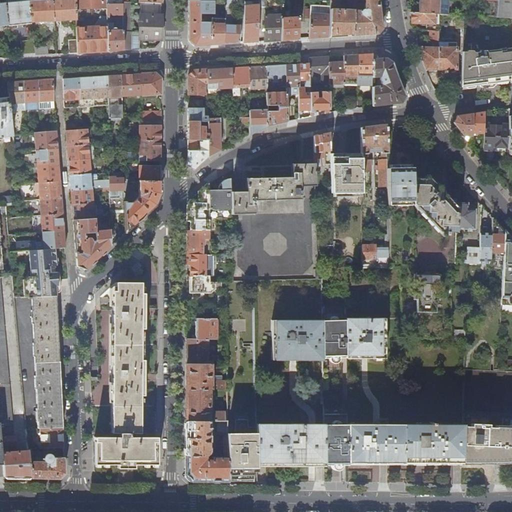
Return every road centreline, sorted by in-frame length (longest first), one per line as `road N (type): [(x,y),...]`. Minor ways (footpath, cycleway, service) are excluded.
road 1 (secondary): [(511,503),(169,501)]
road 2 (residential): [(169,501),(171,203)]
road 3 (residential): [(171,203),(213,166),(280,133),(427,110)]
road 4 (residential): [(173,59),(400,44)]
road 5 (residential): [(80,292),(71,273),(56,68)]
road 6 (residential): [(80,292),(78,501)]
road 7 (residential): [(173,59),(171,203)]
road 8 (tertiary): [(511,215),(427,110)]
road 9 (residential): [(171,203),(80,292)]
